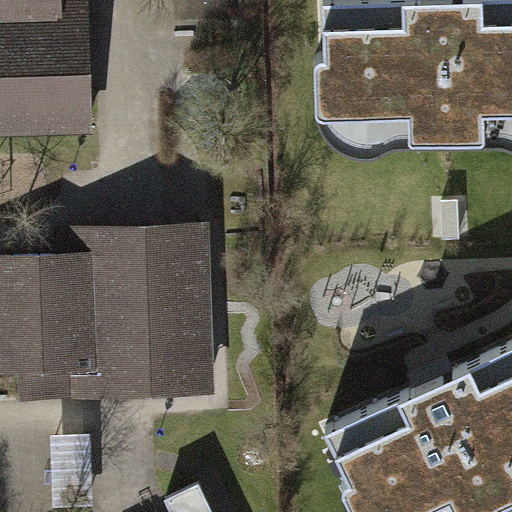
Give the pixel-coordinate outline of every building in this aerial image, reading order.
[(0,0),(0,136),(93,135),(90,0),(0,0)] [(511,0),(319,0),(321,46),(316,46),(313,48),(312,52),(313,101),(319,123),(338,141),(352,148),(366,149),(376,146),(384,141),(394,138),(500,135),(511,139),(511,0)] [(207,395),(195,218),(64,227),(51,228),(53,254),(0,257),(0,408),(76,404),(207,395)] [(511,335),(329,421),(353,471),(348,473),(346,476),(347,480),(362,511),(483,511),(511,498),(511,335)] [(92,511),(89,447),(53,449),(55,511),(92,511)] [(212,511),(199,485),(156,506),(158,511),(212,511)]
